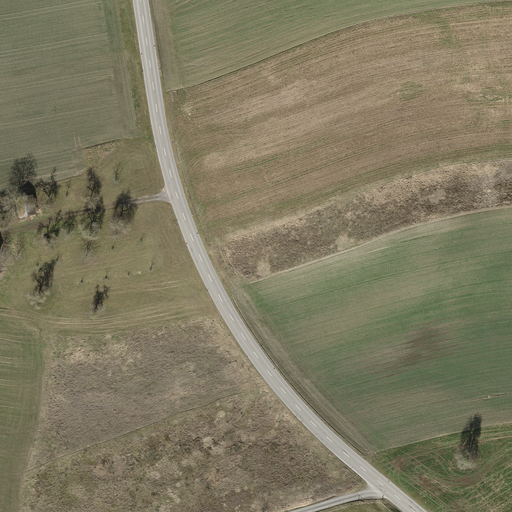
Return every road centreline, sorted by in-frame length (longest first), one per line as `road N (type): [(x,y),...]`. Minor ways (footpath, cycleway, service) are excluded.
road 1 (tertiary): [(141,0),(169,166),(204,266),(269,373),(314,426),(410,511)]
road 2 (track): [(0,235),(177,194)]
